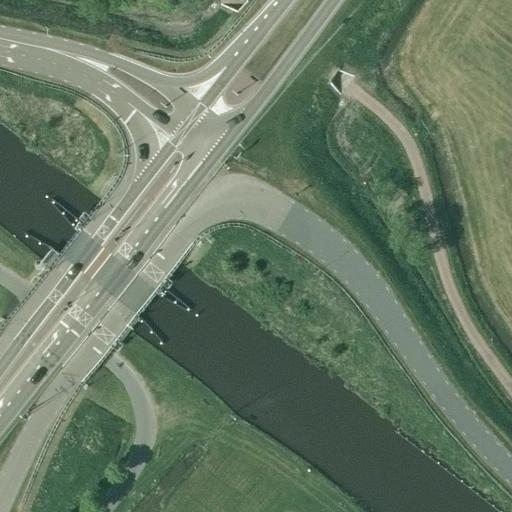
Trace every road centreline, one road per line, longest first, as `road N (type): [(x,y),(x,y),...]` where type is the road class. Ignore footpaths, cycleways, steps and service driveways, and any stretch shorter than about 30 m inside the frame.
road 1 (unclassified): [(511,476),(441,398),(360,277),(290,223),(237,203),(209,210),(185,230),(52,397),(0,501)]
road 2 (trunk): [(0,425),(221,149)]
road 3 (unclassified): [(0,275),(121,372),(139,405),(139,456),(99,511)]
road 4 (trunk): [(176,139),(0,368)]
road 5 (trunk): [(221,149),(334,0)]
road 6 (tertiary): [(198,113),(133,69),(59,45),(38,47)]
road 7 (tertiary): [(38,47),(176,139)]
road 8 (trunk): [(285,0),(198,113)]
